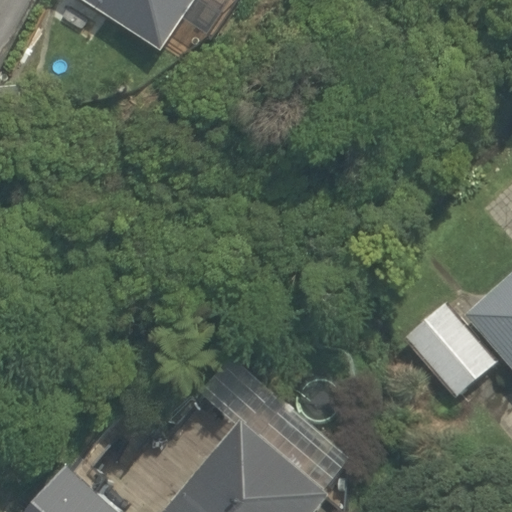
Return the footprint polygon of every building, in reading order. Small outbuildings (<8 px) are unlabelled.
[(81,0),(176,60),(214,0),(81,0)] [(511,293),(479,324),(511,361),(511,293)] [(413,349),(464,408),(507,370),(455,311),(413,349)] [(179,511),(332,511),(340,504),(250,428),(179,511)] [(154,511),(160,505),(127,477),(97,511),(85,511),(63,493),(47,511),(154,511)]
